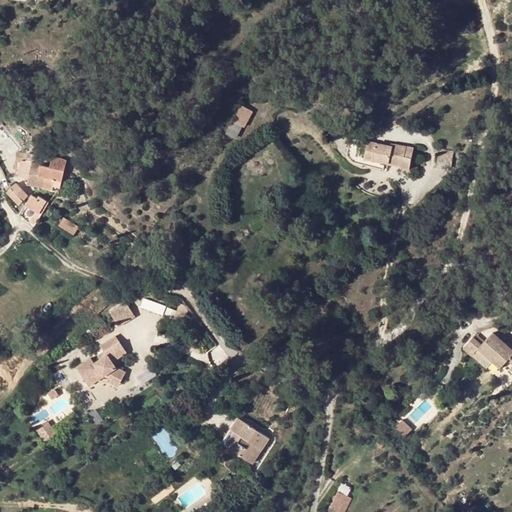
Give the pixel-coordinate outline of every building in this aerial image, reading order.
[(245,105),(236,123),(246,128),(255,111),(245,105)] [(400,155),(364,146),(358,166),(368,168),(370,162),(396,168),(396,172),(407,175),(410,164),(399,161),(400,155)] [(37,176),(40,165),(40,163),(36,162),(37,157),(27,155),(25,160),(24,160),(22,171),(27,172),(25,179),(27,180),(27,183),(52,189),(54,180),(37,176)] [(49,166),(40,165),(37,176),(54,180),(52,189),(58,191),(67,161),(67,160),(66,160),(53,157),(49,166)] [(19,204),(27,195),(16,183),(10,188),(6,192),(19,204)] [(31,196),(26,205),(38,213),(47,200),(39,195),(36,199),(32,195),(31,196)] [(48,202),(47,200),(38,213),(40,215),(48,202)] [(35,211),(28,223),(32,228),(39,217),(40,215),(38,213),(35,211)] [(78,227),(64,217),(59,224),(73,234),(78,227)] [(164,307),(143,299),(140,307),(161,314),(164,307)] [(129,301),(113,309),(121,324),(137,316),(129,301)] [(511,348),(511,345),(500,335),(479,359),(486,365),(480,371),(488,379),(483,385),(479,381),(472,390),(489,404),(501,390),(495,385),(511,366),(511,361),(506,356),(511,348)] [(100,347),(103,352),(119,342),(116,337),(100,347)] [(125,351),(119,342),(103,352),(105,355),(98,359),(93,363),(90,358),(75,367),(85,382),(94,375),(97,378),(103,375),(110,378),(119,382),(125,372),(115,367),(111,362),(125,351)] [(153,366),(137,373),(142,383),(157,375),(153,366)] [(94,375),(85,382),(87,385),(97,378),(94,375)] [(268,436),(238,418),(221,443),(252,462),(268,436)] [(399,426),(408,435),(415,428),(406,419),(399,426)] [(44,440),(58,433),(52,421),(38,427),(44,440)] [(348,495),(339,491),(331,507),(339,511),(340,510),(344,511),(351,498),(347,496),(348,495)]
